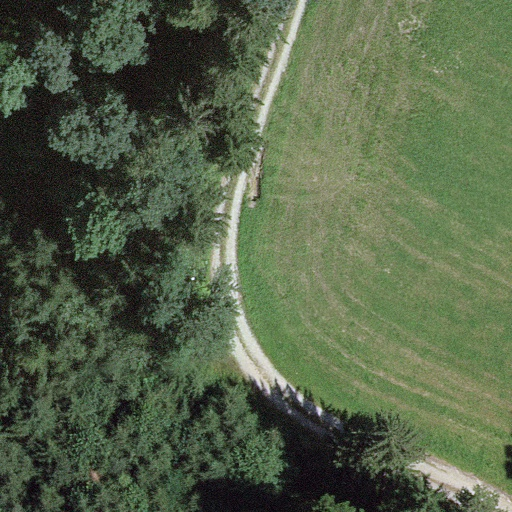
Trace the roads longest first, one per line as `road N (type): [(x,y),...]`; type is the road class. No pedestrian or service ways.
road 1 (track): [(490,511),(315,424),(275,392),(241,343),(227,275),(237,198),(301,0)]
road 2 (track): [(0,109),(27,135),(58,223),(123,324),(166,353),(256,364)]
